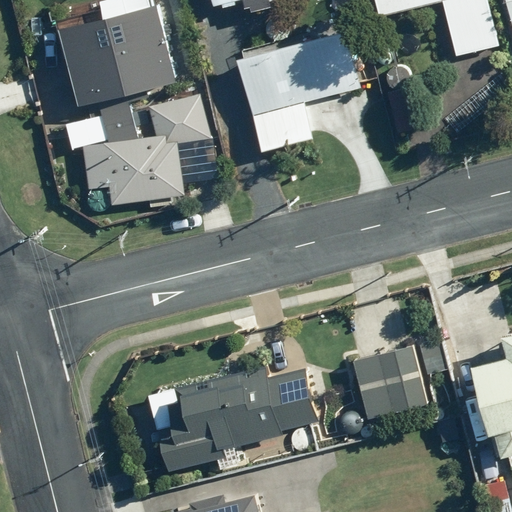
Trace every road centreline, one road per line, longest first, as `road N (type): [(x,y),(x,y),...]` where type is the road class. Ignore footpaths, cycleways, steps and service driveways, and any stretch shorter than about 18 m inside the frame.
road 1 (tertiary): [(11,321),(511,187)]
road 2 (tertiary): [(59,511),(11,321)]
